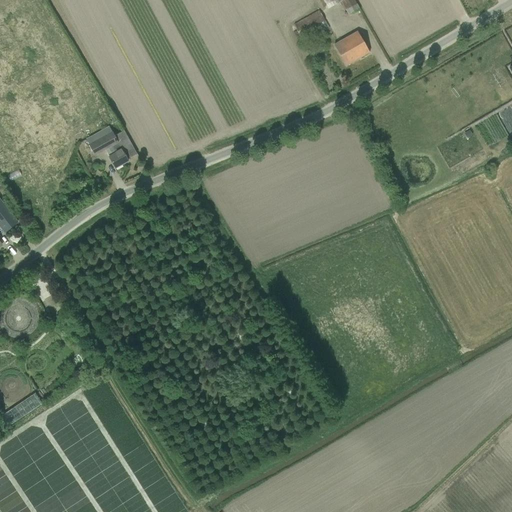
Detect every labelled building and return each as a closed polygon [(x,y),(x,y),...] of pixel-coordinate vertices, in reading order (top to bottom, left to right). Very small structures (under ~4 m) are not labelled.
[(321,0),(327,10),(340,2),(348,16),(359,10),(353,0),(321,0)] [(318,11),(293,25),(299,36),(324,22),(318,11)] [(333,45),(341,58),(346,66),(369,53),(364,44),(357,31),(333,45)] [(94,155),(102,151),(105,150),(109,157),(108,157),(110,160),(115,168),(128,161),(123,152),(122,150),(121,150),(117,143),(118,143),(109,126),(85,139),(94,155)] [(0,227),(4,233),(18,222),(0,200),(0,227)] [(41,404),(35,394),(0,417),(7,427),(41,404)]
